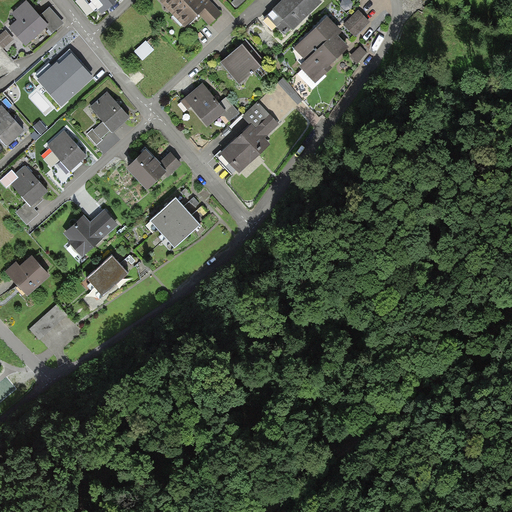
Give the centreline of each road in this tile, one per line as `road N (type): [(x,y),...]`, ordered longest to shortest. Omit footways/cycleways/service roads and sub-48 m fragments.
road 1 (track): [(270,511),(511,315)]
road 2 (residential): [(74,17),(254,227)]
road 3 (residential): [(397,0),(399,19),(372,69),(254,227)]
road 4 (residential): [(254,227),(141,328),(51,382)]
